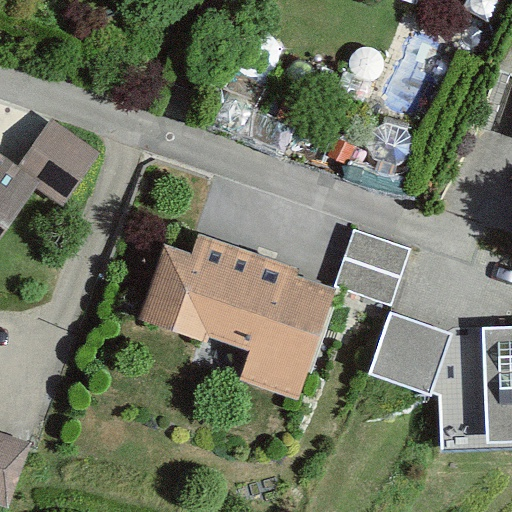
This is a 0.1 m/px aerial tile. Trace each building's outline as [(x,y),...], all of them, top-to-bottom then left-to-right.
[(109,159),(57,124),(26,171),(0,153),(0,253),(42,192),(73,212),(109,159)] [(337,288),(171,232),(140,323),(250,360),(242,382),(299,401),(337,288)] [(413,251),(358,233),(340,287),(395,305),(413,251)] [(439,378),(442,453),(511,449),(511,334),(454,337),(394,315),(372,374),(432,396),(439,378)] [(0,434),(0,507),(14,511),(17,511),(37,446),(0,434)]
